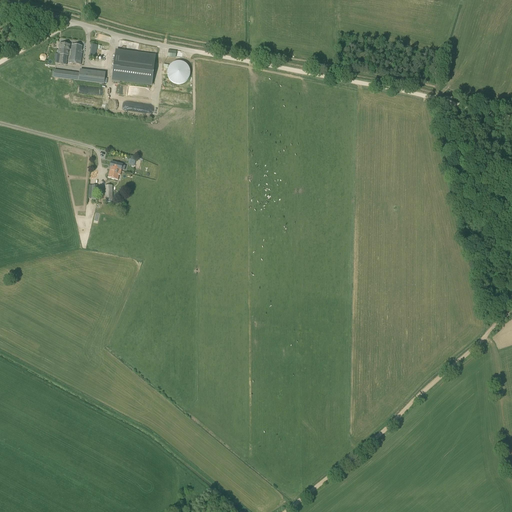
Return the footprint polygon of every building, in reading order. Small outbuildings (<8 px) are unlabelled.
[(68,56),(69,56),(70,56),(71,50),(69,50),(70,45),(59,43),(58,55),(60,55),(59,64),(66,65),(68,56)] [(70,56),(69,56),(68,64),(81,65),(82,51),(82,47),(72,45),(71,50),(70,56)] [(151,84),(155,57),(117,52),(113,82),(119,83),(119,80),(151,84)] [(173,77),(174,76),(176,76),(177,76),(178,75),(179,74),(180,73),(181,72),(181,70),(181,69),(181,68),(181,66),(181,65),(180,64),(179,63),(178,62),(177,61),(176,61),(174,61),(173,61),(172,61),(170,61),(169,62),(168,63),(167,64),(166,65),(166,66),(165,67),(165,69),(165,70),(166,71),(166,72),(167,74),(168,75),(169,75),(170,76),(172,76),(173,77)] [(104,84),(105,73),(80,70),(79,73),(54,70),(53,78),(104,84)] [(108,178),(118,180),(119,175),(120,175),(121,171),(122,165),(111,162),(110,167),(111,167),(110,169),(108,178)] [(96,199),(97,186),(88,185),(88,199),(91,199),(91,201),(96,201),(96,199)]
